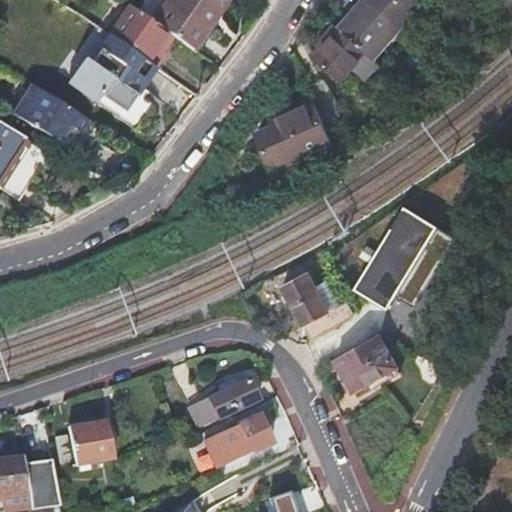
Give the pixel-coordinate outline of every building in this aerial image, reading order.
[(175,36),(196,51),(230,0),(170,0),(155,23),(169,32),(175,36)] [(376,58),(401,28),(369,0),(364,0),(340,29),(376,58)] [(369,0),(401,28),(424,0),(369,0)] [(142,57),(158,68),(167,54),(164,52),(158,48),(169,32),(155,23),(132,6),(112,36),(142,57)] [(95,25),(83,17),(68,39),(80,47),(95,25)] [(367,77),(380,61),(376,58),(340,29),(315,58),(344,82),(356,67),(359,71),(367,77)] [(158,48),(164,52),(175,36),(169,32),(158,48)] [(127,80),(142,57),(112,36),(96,59),(127,80)] [(347,85),(359,71),(356,67),(344,82),(347,85)] [(325,80),(309,88),(315,101),(323,120),(340,113),(325,80)] [(33,84),(14,114),(15,115),(66,146),(68,148),(79,130),(82,133),(90,121),(37,87),(33,84)] [(128,116),(163,137),(178,114),(143,92),(128,116)] [(272,168),(333,141),(323,120),(315,101),(273,120),(275,126),(257,134),(272,168)] [(0,124),(0,147),(39,174),(50,156),(30,143),(0,124)] [(79,130),(68,148),(81,156),(85,158),(95,141),(82,133),(79,130)] [(39,174),(0,147),(0,188),(21,202),(39,174)] [(405,205),(355,288),(388,308),(438,225),(421,215),(405,205)] [(314,286),(307,273),(283,286),(311,337),(349,316),(342,302),(328,310),(320,296),(325,293),(320,282),(314,286)] [(379,333),(336,357),(354,390),(397,366),(379,333)] [(249,376),(208,395),(218,416),(258,398),(249,376)] [(258,414),(204,440),(217,468),(272,442),(258,414)] [(90,463),(114,458),(113,458),(110,439),(109,432),(106,419),(68,426),(69,433),(55,436),(60,463),(74,461),(76,466),(78,465),(90,463)] [(0,458),(0,492),(29,489),(25,456),(0,458)] [(271,500),(274,511),(297,511),(290,492),(271,500)] [(274,511),(271,500),(260,503),(262,509),(265,507),(267,511),(274,511)] [(193,511),(188,503),(173,511),(193,511)]
